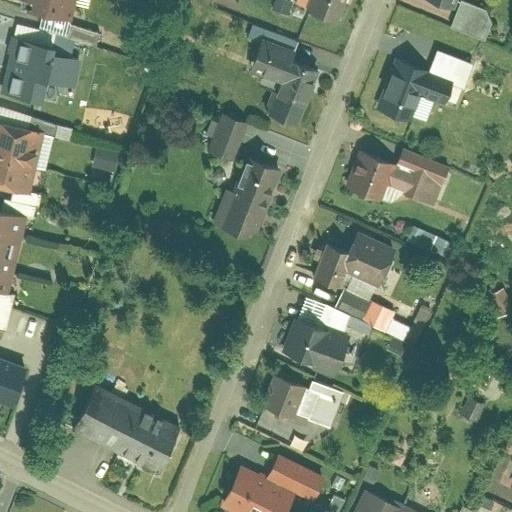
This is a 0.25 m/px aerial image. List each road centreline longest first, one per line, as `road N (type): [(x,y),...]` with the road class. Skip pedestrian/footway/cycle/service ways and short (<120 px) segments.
road 1 (residential): [(377,0),(180,511)]
road 2 (residential): [(0,453),(118,511)]
